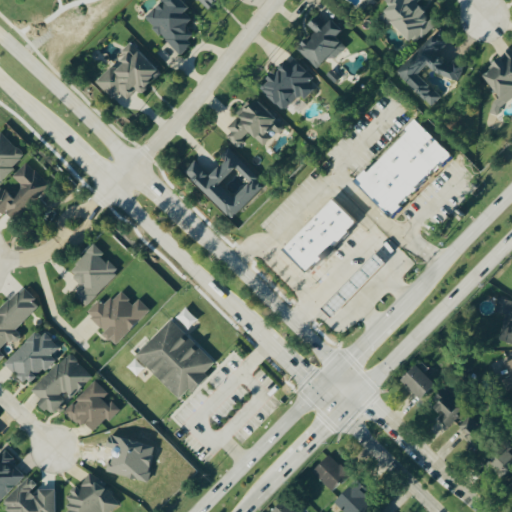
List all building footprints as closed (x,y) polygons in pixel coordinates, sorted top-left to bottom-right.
[(182,51),(195,34),(186,27),(196,14),(179,0),(161,0),(144,22),(182,51)] [(199,0),(208,8),(215,0),(199,0)] [(385,0),(391,5),(379,17),(389,27),(393,22),(415,45),(437,24),(418,4),(421,0),(385,0)] [(297,48),(317,69),(330,56),(334,59),(346,47),(336,37),(342,31),(322,11),(308,25),(315,31),(297,48)] [(453,83),(466,70),(455,60),(450,66),(437,54),(451,39),(441,29),(398,72),(433,106),(443,97),(419,74),(431,62),(453,83)] [(96,82),(113,99),(120,91),(129,101),(160,71),(131,42),(122,51),(128,57),(116,69),(113,65),(96,82)] [(502,99),(490,107),(493,112),(511,99),(511,51),(483,71),(502,99)] [(314,77),(292,56),(261,89),(284,111),(299,95),(304,100),(315,89),(309,83),(314,77)] [(264,145),(271,138),(267,134),(273,128),(279,134),(286,127),(257,98),(223,132),(236,145),(250,132),(264,145)] [(452,153),(417,120),(357,182),(391,215),(452,153)] [(0,131),(0,182),(25,154),(0,131)] [(267,186),(229,148),(220,156),(225,161),(211,175),(196,160),(185,171),(233,219),(267,186)] [(51,185),(27,162),(13,176),(23,186),(13,197),(2,187),(0,189),(0,206),(16,222),(51,185)] [(282,250),(332,198),(357,222),(349,231),(351,232),(335,248),(336,250),(326,260),(324,258),(315,268),(313,266),(306,273),(282,250)] [(119,271),(102,255),(104,253),(95,244),(70,271),(85,286),(76,296),(87,306),(119,271)] [(322,309),(375,254),(385,263),(331,318),(322,309)] [(17,330),(41,305),(23,287),(0,310),(0,362),(6,356),(3,352),(20,334),(17,330)] [(118,344),(151,309),(140,299),(135,304),(121,290),(106,305),(100,299),(86,314),(118,344)] [(511,311),(511,312),(511,308),(511,300),(499,298),(496,312),(505,314),(500,341),(511,343),(511,311)] [(180,399),(190,390),(192,392),(217,366),(184,333),(185,332),(172,320),(136,356),(180,399)] [(6,364),(29,386),(54,358),(52,356),(59,348),(38,328),(6,364)] [(94,377),(70,353),(33,390),(42,400),(39,403),(52,415),(69,398),(71,400),(94,377)] [(403,381),(423,399),(437,384),(417,365),(403,381)] [(94,431),(107,419),(110,422),(120,411),(105,397),(109,393),(96,381),(65,412),(81,428),(86,423),(94,431)] [(466,410),(448,387),(429,402),(447,425),(466,410)] [(489,433),(470,416),(455,432),(474,449),(489,433)] [(508,472),(511,460),(511,452),(491,446),(485,464),(508,472)] [(26,477),(13,464),(17,460),(6,449),(0,454),(0,500),(1,501),(26,477)] [(350,474),(331,453),(313,470),(332,490),(350,474)] [(109,511),(118,506),(100,478),(98,480),(95,475),(66,495),(72,504),(62,510),(63,511),(109,511)] [(56,511),(56,490),(42,490),(36,496),(31,492),(38,485),(29,477),(7,500),(7,511),(8,511),(56,511)] [(335,500),(345,511),(362,511),(375,501),(356,480),(335,500)] [(272,511),(273,511),(299,511),(286,498),(272,511)]
